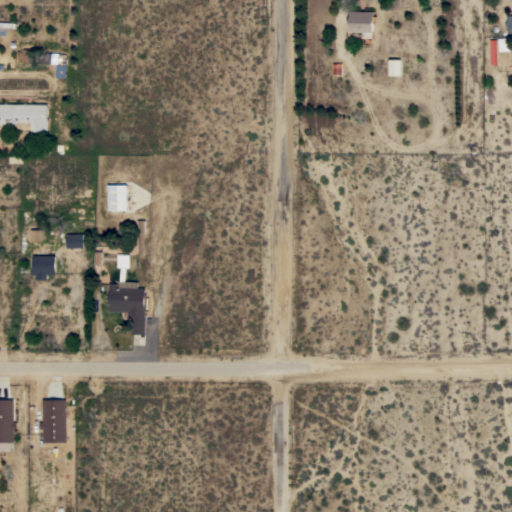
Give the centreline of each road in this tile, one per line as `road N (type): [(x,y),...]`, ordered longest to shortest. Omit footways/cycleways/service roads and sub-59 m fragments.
road 1 (residential): [(0,373),(511,371)]
road 2 (residential): [(279,0),(280,511)]
